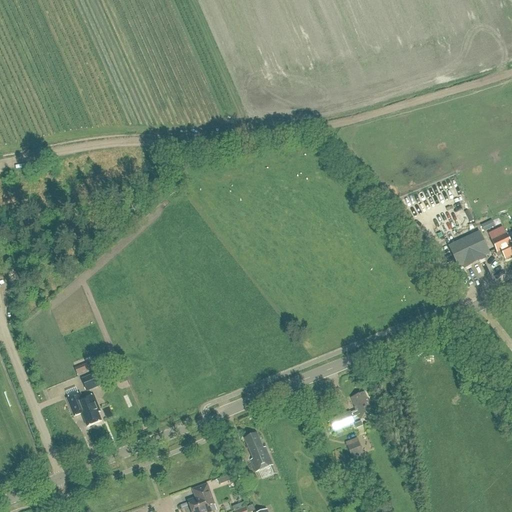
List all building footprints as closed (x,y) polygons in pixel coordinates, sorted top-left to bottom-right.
[(172,194),(177,201),(184,197),(179,189),(172,194)] [(492,221),(481,226),(484,232),(495,227),(492,221)] [(464,265),(466,269),(486,259),(484,255),(489,253),(480,233),(449,248),(459,268),(464,265)] [(511,242),(511,243),(507,234),(492,241),(497,252),(496,252),(498,257),(503,254),(505,260),(511,256),(511,255),(511,254),(511,242)] [(77,375),(90,370),(87,364),(75,369),(77,375)] [(82,380),(87,392),(103,385),(98,374),(82,380)] [(83,400),(80,393),(67,399),(74,417),(82,413),(88,427),(102,421),(98,413),(101,412),(94,395),(83,400)] [(329,422),(329,423),(333,431),(335,430),(353,422),(351,418),(353,417),(358,415),(360,419),(361,419),(374,413),(369,401),(368,401),(365,394),(353,399),(352,399),(356,411),(329,422)] [(263,450),(257,435),(245,440),(254,461),(251,462),(256,474),(274,467),(266,449),(263,450)] [(347,448),(352,459),(363,454),(359,443),(347,448)] [(220,485),(227,483),(226,477),(218,480),(220,485)] [(211,511),(210,507),(214,505),(207,485),(192,491),(196,499),(188,502),(191,511),(211,511)]
